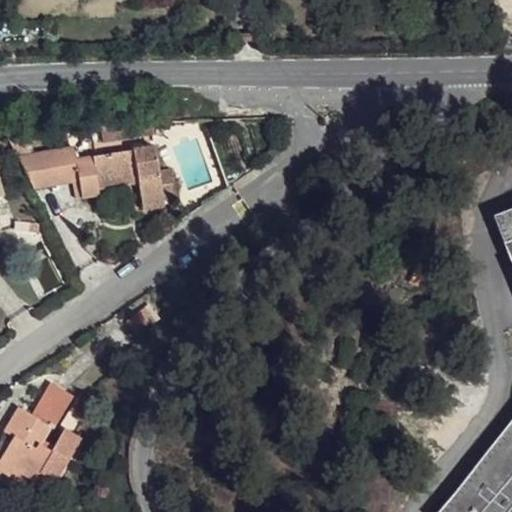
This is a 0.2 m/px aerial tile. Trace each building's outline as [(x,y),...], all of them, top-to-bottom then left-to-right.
[(158,124),(106,125),(109,142),(160,136),(158,124)] [(186,143),(178,146),(192,191),(218,183),(203,138),(195,140),(194,138),(192,136),(190,136),(189,137),(187,138),(186,139),(186,143)] [(74,149),(28,158),(41,187),(74,182),(77,197),(99,195),(97,186),(141,181),(145,212),(168,208),(166,197),(179,195),(174,170),(164,173),(161,149),(77,160),(74,149)] [(511,511),(511,212),(496,220),(511,263),(511,419),(438,511),(511,511)] [(50,435),(19,414),(11,430),(16,435),(0,466),(0,477),(13,488),(18,482),(27,471),(42,479),(57,490),(81,450),(67,439),(58,454),(44,445),(50,435)] [(0,466),(16,435),(11,430),(0,448),(0,466)] [(42,479),(27,471),(18,482),(33,491),(42,479)]
